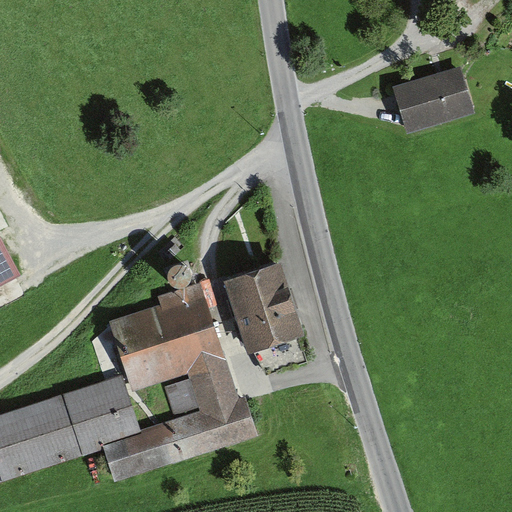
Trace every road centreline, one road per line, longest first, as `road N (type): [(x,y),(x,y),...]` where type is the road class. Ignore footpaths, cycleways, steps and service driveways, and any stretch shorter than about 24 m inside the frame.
road 1 (unclassified): [(399,511),(317,236),(271,0)]
road 2 (track): [(295,139),(203,195),(0,381)]
